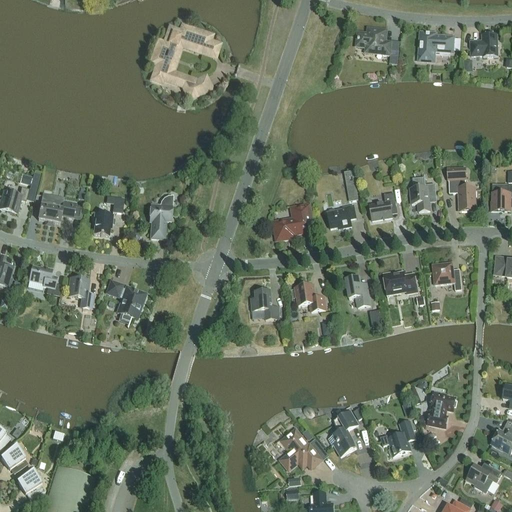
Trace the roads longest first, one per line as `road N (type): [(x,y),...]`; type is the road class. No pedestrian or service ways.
road 1 (unclassified): [(216,267),(307,0)]
road 2 (residential): [(416,486),(459,452),(473,419),(483,232)]
road 3 (residential): [(216,267),(483,232)]
road 4 (residential): [(216,267),(73,255),(0,238)]
road 5 (residential): [(163,453),(216,267)]
road 6 (residential): [(329,0),(417,19),(511,18)]
